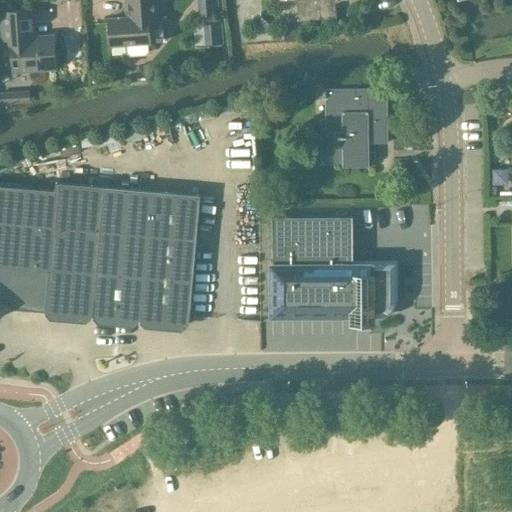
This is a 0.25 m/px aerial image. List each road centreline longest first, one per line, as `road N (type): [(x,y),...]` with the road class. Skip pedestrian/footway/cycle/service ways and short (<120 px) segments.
road 1 (unclassified): [(455,367),(443,77)]
road 2 (unclassified): [(177,373),(455,367)]
road 3 (unclassified): [(177,373),(97,389),(14,427)]
road 4 (unclassified): [(27,458),(177,373)]
